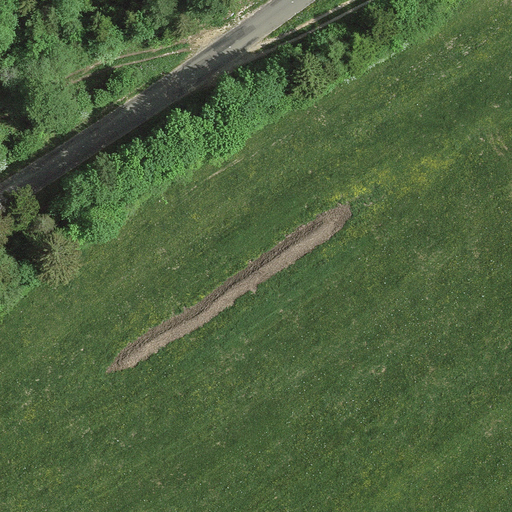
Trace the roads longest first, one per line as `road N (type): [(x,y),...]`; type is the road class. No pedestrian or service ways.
road 1 (tertiary): [(293,0),(0,195)]
road 2 (track): [(0,132),(233,39)]
